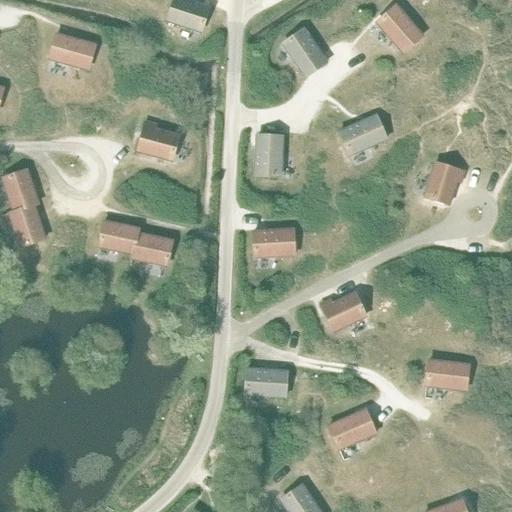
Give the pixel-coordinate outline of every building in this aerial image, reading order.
[(173,0),(166,22),(200,33),(208,8),(185,1),(185,0),(173,0)] [(395,7),(376,24),(403,54),(422,37),(395,7)] [(303,31),(282,45),(305,78),(326,64),(303,31)] [(56,36),(49,61),(87,72),(94,47),(56,36)] [(375,117),(339,134),(349,157),(386,140),(375,117)] [(146,123),(137,152),(171,161),(178,137),(155,130),(157,126),(146,123)] [(256,137),(254,177),(280,178),(282,138),(256,137)] [(434,165),(424,198),(449,206),(456,183),(460,184),(463,174),(434,165)] [(26,172),(2,181),(14,214),(34,207),(38,205),(26,172)] [(14,214),(10,215),(21,249),(45,240),(34,207),(14,214)] [(104,224),(99,249),(133,256),(137,236),(138,231),(104,224)] [(292,231),(252,233),(254,258),(294,256),(292,231)] [(133,256),(132,261),(167,268),(172,243),(137,236),(133,256)] [(356,293),(320,311),(331,334),(367,317),(356,293)] [(428,362),(425,387),(465,392),(468,366),(428,362)] [(246,370),(244,396),(284,398),(286,373),(246,370)] [(364,411),(328,428),(338,451),(375,434),(364,411)] [(318,511),(301,487),(280,501),(287,511),(318,511)] [(464,511),(461,502),(431,511),(464,511)]
